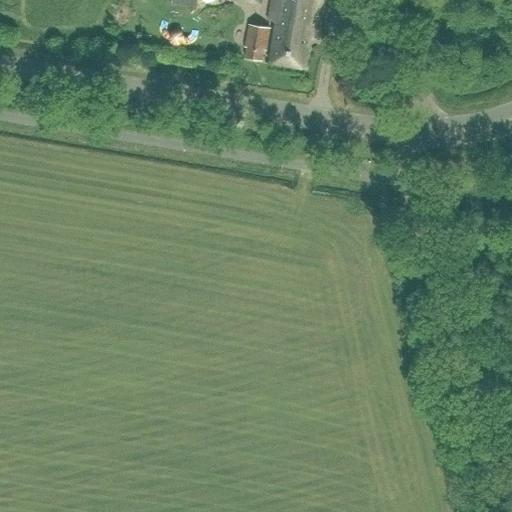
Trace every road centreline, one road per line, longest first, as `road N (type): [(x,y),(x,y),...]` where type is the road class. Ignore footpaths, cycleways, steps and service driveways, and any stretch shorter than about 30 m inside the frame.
road 1 (unclassified): [(412,132),(0,67)]
road 2 (unclassified): [(498,511),(405,182),(412,132)]
road 3 (unclassified): [(412,132),(435,0)]
